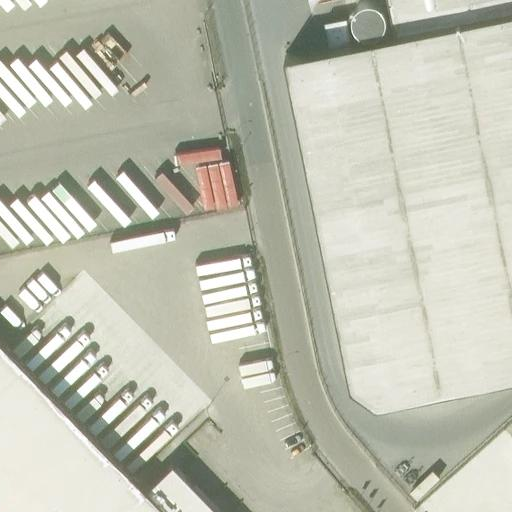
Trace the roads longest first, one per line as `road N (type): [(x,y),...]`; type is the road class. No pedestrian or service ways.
road 1 (unclassified): [(232,0),(310,407),(397,511)]
road 2 (unknown): [(269,209),(194,227),(152,248),(140,287),(156,329),(195,371),(228,440),(267,490),(296,495),(319,485),(330,462),(328,433)]
road 3 (unknown): [(0,19),(101,2),(158,22),(168,46)]
road 4 (unknown): [(182,119),(0,152)]
road 5 (unknown): [(375,488),(417,471),(511,396)]
